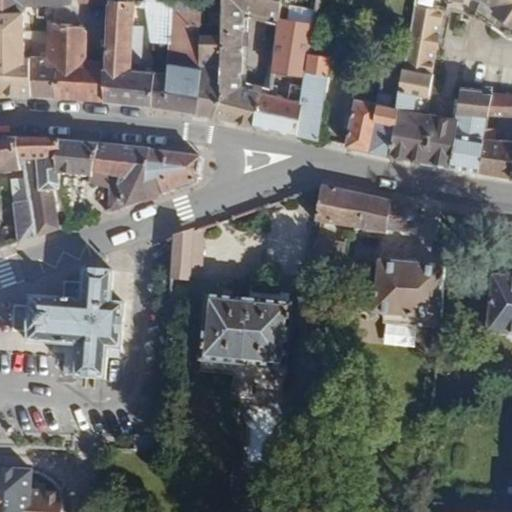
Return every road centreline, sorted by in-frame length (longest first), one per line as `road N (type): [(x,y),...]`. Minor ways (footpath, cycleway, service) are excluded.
road 1 (primary): [(225,199),(0,274)]
road 2 (tertiary): [(227,138),(0,119)]
road 3 (primary): [(331,163),(511,199)]
